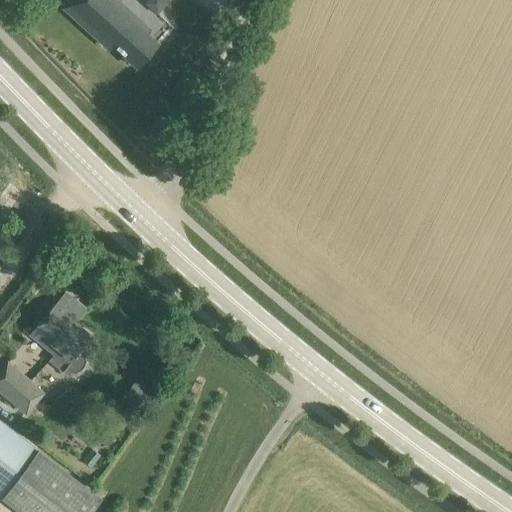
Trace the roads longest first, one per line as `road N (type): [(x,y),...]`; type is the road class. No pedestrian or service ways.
road 1 (unclassified): [(144,221),(194,146),(254,0)]
road 2 (secondary): [(322,374),(144,221)]
road 3 (secondary): [(508,511),(322,374)]
road 4 (unclassified): [(231,511),(257,460),(322,374)]
road 5 (unclassified): [(0,287),(54,209),(102,181)]
road 6 (secondary): [(102,181),(0,76)]
